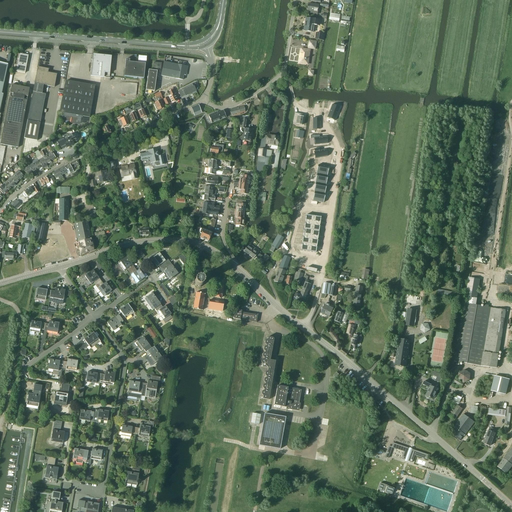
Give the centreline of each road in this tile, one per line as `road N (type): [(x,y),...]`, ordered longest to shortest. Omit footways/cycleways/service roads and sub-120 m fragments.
road 1 (tertiary): [(482,480),(302,327)]
road 2 (residential): [(72,483),(102,488),(124,360),(93,316)]
road 3 (residential): [(326,125),(338,153),(321,276),(302,327)]
road 4 (residential): [(0,210),(51,169),(179,109)]
road 5 (tertiary): [(186,46),(0,32)]
road 6 (track): [(510,115),(489,299)]
road 7 (unclassified): [(294,0),(279,74),(236,104),(213,107),(201,98)]
road 8 (tertiary): [(57,266),(154,239),(193,242)]
